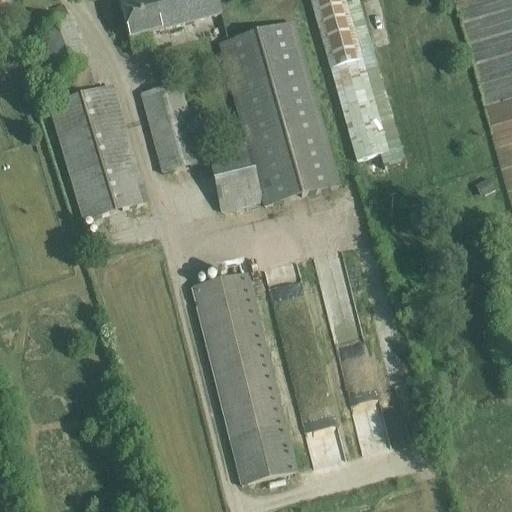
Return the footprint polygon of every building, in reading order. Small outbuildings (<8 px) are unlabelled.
[(216,0),(134,0),(119,4),(128,41),(221,16),(216,0)] [(304,0),(305,2),(309,1),(356,164),(367,161),(370,171),(383,168),(384,172),(405,165),(358,1),(345,5),(343,0),(304,0)] [(63,6),(35,17),(65,99),(95,88),(63,6)] [(244,143),(206,153),(221,216),(263,206),(264,211),(341,189),(294,26),(218,47),(244,143)] [(181,86),(140,97),(162,177),(202,167),(181,86)] [(112,90),(50,109),(85,225),(147,205),(112,90)] [(364,168),(355,171),(363,199),(372,197),(364,168)] [(490,180),(475,187),(481,199),(495,192),(490,180)] [(226,281),(192,290),(242,488),(296,474),(246,276),(242,278),(239,266),(224,269),(226,281)] [(387,445),(376,426),(360,434),(370,454),(387,445)]
